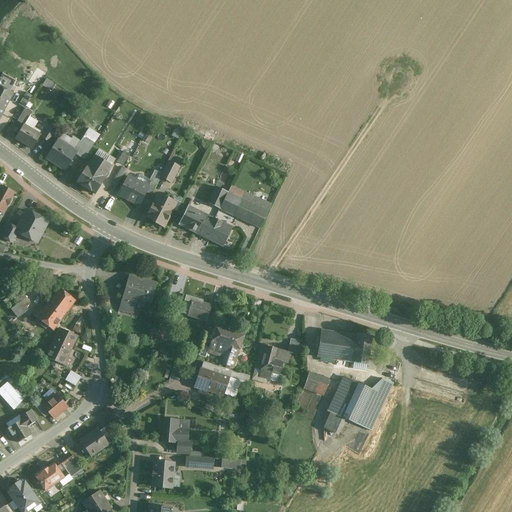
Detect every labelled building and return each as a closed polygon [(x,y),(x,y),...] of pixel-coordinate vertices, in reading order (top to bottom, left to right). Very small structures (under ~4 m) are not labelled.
[(46,79),(41,86),(45,89),(50,81),(46,79)] [(13,93),(0,86),(0,106),(5,109),(13,93)] [(26,93),(19,105),(25,109),(32,97),(26,93)] [(25,109),(17,121),(23,125),(24,125),(32,113),(25,109)] [(24,125),(23,125),(15,139),(31,149),(40,135),(24,125)] [(99,136),(88,129),(84,137),(94,144),(99,136)] [(214,139),(216,132),(209,129),(207,136),(214,139)] [(84,137),(75,151),(77,152),(76,154),(84,159),(94,144),(84,137)] [(75,151),(58,140),(46,159),(64,171),(76,154),(77,152),(75,151)] [(129,155),(123,152),(117,161),(123,165),(129,155)] [(95,156),(87,168),(103,178),(115,160),(109,157),(105,162),(95,156)] [(168,162),(160,178),(171,183),(179,167),(168,162)] [(87,168),(77,183),(94,194),(104,179),(103,178),(87,168)] [(121,168),(111,183),(117,187),(126,171),(121,168)] [(160,177),(155,175),(151,182),(156,184),(160,177)] [(128,177),(118,195),(139,206),(145,193),(148,187),(128,177)] [(151,182),(148,187),(145,193),(151,195),(156,184),(151,182)] [(14,193),(1,186),(0,187),(0,211),(3,214),(7,206),(8,206),(11,201),(11,199),(14,193)] [(227,193),(215,187),(208,204),(219,209),(227,193)] [(271,206),(231,187),(228,193),(227,193),(219,209),(260,228),(271,206)] [(165,198),(158,194),(153,205),(152,206),(153,206),(149,213),(148,214),(147,217),(154,221),(154,222),(163,227),(176,203),(173,202),(174,200),(173,196),(169,195),(166,196),(165,198)] [(205,215),(188,206),(178,225),(196,234),(205,215)] [(48,222),(26,210),(16,229),(15,232),(17,233),(36,243),(48,222)] [(232,228),(205,215),(196,234),(223,247),(232,228)] [(16,229),(9,225),(2,237),(12,242),(17,233),(15,232),(16,229)] [(143,285),(127,280),(122,299),(135,303),(136,299),(151,303),(153,295),(156,284),(144,280),(143,285)] [(59,289),(47,305),(63,317),(75,301),(59,289)] [(20,294),(14,299),(18,303),(19,304),(22,301),(26,298),(22,292),(20,294)] [(153,295),(151,303),(149,309),(156,312),(161,297),(153,295)] [(211,307),(192,301),(193,298),(186,295),(182,309),(189,311),(188,315),(207,321),(209,313),(211,307)] [(11,308),(17,303),(14,299),(7,304),(11,308)] [(135,303),(122,299),(118,310),(132,313),(135,303)] [(18,303),(11,309),(17,318),(28,309),(22,301),(19,304),(18,303)] [(63,317),(47,305),(42,311),(37,319),(52,331),(63,317)] [(37,307),(31,314),(37,319),(42,311),(37,307)] [(215,315),(209,313),(207,321),(206,325),(211,326),(215,315)] [(243,337),(215,328),(214,330),(210,342),(205,340),(199,356),(205,358),(207,352),(222,357),(219,364),(233,368),(243,337)] [(209,328),(205,340),(210,342),(214,330),(209,328)] [(76,337),(60,329),(51,347),(62,351),(63,348),(69,351),(76,337)] [(356,336),(321,331),(317,357),(344,361),(345,352),(354,353),(356,336)] [(371,337),(356,335),(354,353),(352,363),(367,365),(371,337)] [(299,341),(290,339),(288,351),(290,351),(289,353),(297,355),(299,341)] [(282,349),(262,344),(255,369),(260,370),(259,377),(269,380),(271,373),(279,375),(282,362),(279,361),(282,349)] [(62,351),(51,347),(46,357),(63,365),(66,357),(69,351),(63,348),(62,351)] [(288,351),(282,349),(279,361),(282,362),(286,363),(289,353),(290,351),(288,351)] [(354,353),(345,352),(344,361),(352,363),(354,353)] [(46,357),(44,360),(53,366),(62,371),(65,366),(46,357)] [(71,359),(66,357),(63,365),(65,366),(67,367),(71,359)] [(392,361),(382,379),(392,383),(394,384),(401,364),(392,361)] [(62,371),(53,366),(49,371),(58,377),(62,371)] [(220,374),(201,368),(195,386),(223,395),(231,371),(222,368),(220,374)] [(49,371),(46,376),(55,381),(58,377),(49,371)] [(81,377),(71,371),(65,381),(75,387),(81,377)] [(329,379),(308,372),(303,388),(323,395),(329,379)] [(356,382),(343,376),(339,384),(352,391),(356,382)] [(26,397),(11,379),(7,382),(0,388),(0,394),(14,410),(26,397)] [(382,379),(372,390),(355,424),(370,431),(392,383),(382,379)] [(352,391),(339,417),(342,418),(355,424),(372,390),(356,382),(352,391)] [(339,384),(327,411),(330,413),(339,417),(352,391),(339,384)] [(67,407),(57,395),(43,407),(49,414),(53,419),(67,407)] [(43,407),(38,400),(33,404),(45,418),(49,414),(43,407)] [(30,410),(20,417),(21,420),(7,429),(12,436),(13,436),(18,443),(31,434),(27,427),(36,421),(30,410)] [(330,413),(323,428),(335,434),(342,418),(339,417),(330,413)] [(177,422),(162,421),(160,440),(178,442),(186,442),(187,433),(177,432),(177,422)] [(117,437),(109,425),(99,431),(108,444),(117,437)] [(98,429),(79,441),(90,456),(108,444),(99,431),(98,429)] [(186,442),(178,442),(177,453),(189,454),(190,442),(186,442)] [(72,456),(62,463),(66,469),(65,469),(71,477),(82,469),(72,456)] [(201,458),(186,457),(186,467),(201,468),(201,458)] [(221,458),(220,466),(240,470),(241,461),(221,458)] [(173,463),(154,462),(152,487),(171,488),(173,463)] [(54,463),(42,471),(41,470),(34,475),(45,491),(47,490),(51,496),(58,491),(54,485),(64,478),(60,473),(65,469),(66,469),(62,463),(56,467),(54,463)] [(99,491),(82,502),(88,511),(104,511),(111,508),(99,491)]
